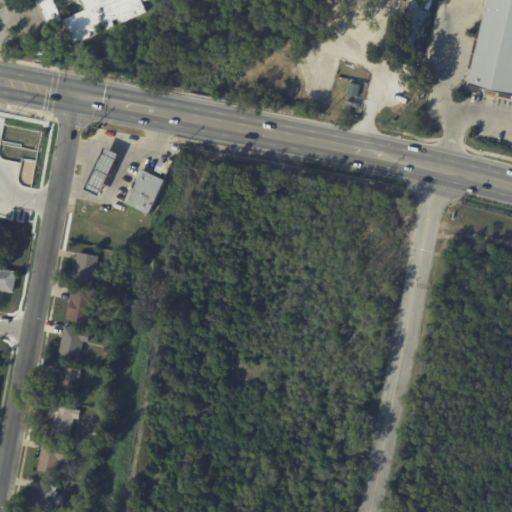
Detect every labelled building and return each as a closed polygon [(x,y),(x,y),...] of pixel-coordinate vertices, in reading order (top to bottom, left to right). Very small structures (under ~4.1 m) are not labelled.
[(147,0),(143,2),(147,12),(120,24),(118,18),(113,21),(115,26),(106,30),(104,25),(98,28),(101,33),(74,45),(63,21),(49,27),(36,0),(147,0)] [(511,0),(511,95),(468,85),(488,0),(511,0)] [(106,144),(118,150),(106,175),(93,169),(106,144)] [(139,164),(166,177),(151,210),(123,197),(129,185),(139,164)] [(97,266),(93,287),(72,283),(78,252),(99,256),(97,266)] [(2,291),(0,290),(0,268),(17,271),(13,293),(2,291)] [(96,292),(91,323),(68,319),(73,289),(96,292)] [(83,342),(80,362),(58,358),(64,326),(85,329),(85,330),(90,331),(88,342),(83,341),(83,342)] [(113,349),(111,358),(103,357),(105,347),(113,349)] [(82,370),(76,401),(52,397),(55,382),(61,383),(63,367),(82,370)] [(49,412),(51,405),(80,411),(79,420),(73,419),(69,439),(51,436),(54,417),(49,416),(49,412)] [(77,449),(74,465),(60,463),(58,475),(38,471),(43,442),(77,449)] [(34,490),(41,491),(42,483),(58,486),(56,492),(59,493),(58,494),(66,496),(63,507),(54,505),(53,511),(31,507),(34,490)]
